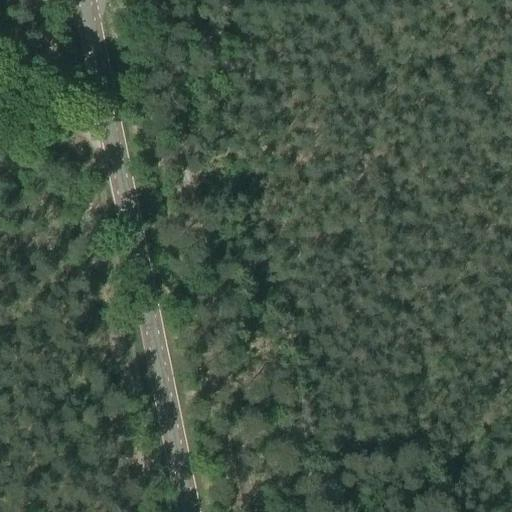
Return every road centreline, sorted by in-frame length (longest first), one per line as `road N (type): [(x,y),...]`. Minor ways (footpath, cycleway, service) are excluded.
road 1 (secondary): [(188,511),(83,0)]
road 2 (track): [(250,511),(155,27),(159,0)]
road 3 (track): [(58,119),(34,0)]
